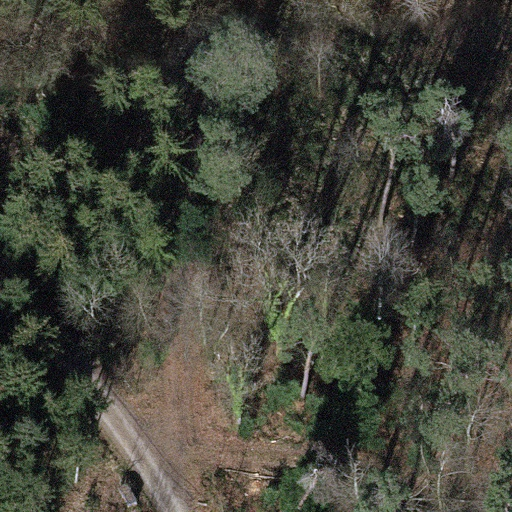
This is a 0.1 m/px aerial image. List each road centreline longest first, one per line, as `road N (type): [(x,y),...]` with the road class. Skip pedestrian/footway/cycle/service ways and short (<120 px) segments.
road 1 (track): [(172,501),(164,338),(195,129),(237,0)]
road 2 (track): [(0,264),(80,356),(177,511)]
